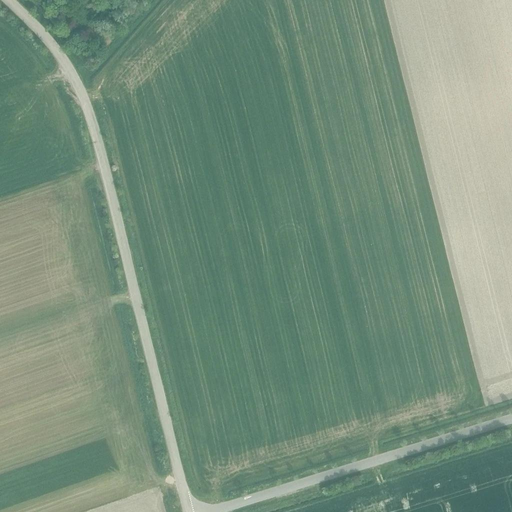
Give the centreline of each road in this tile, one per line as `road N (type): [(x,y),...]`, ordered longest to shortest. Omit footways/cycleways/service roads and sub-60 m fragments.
road 1 (unclassified): [(187,511),(81,85),(12,0)]
road 2 (unclassified): [(209,511),(511,417)]
